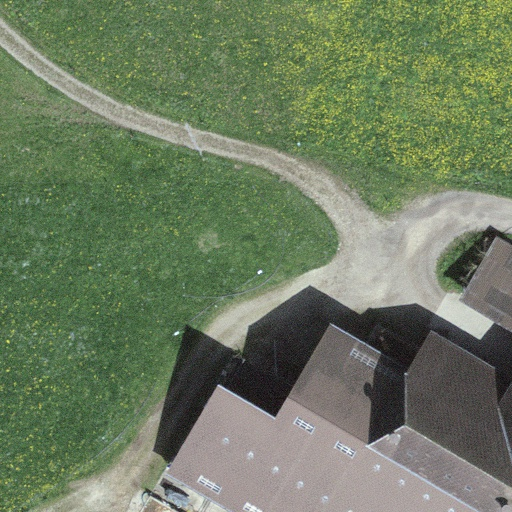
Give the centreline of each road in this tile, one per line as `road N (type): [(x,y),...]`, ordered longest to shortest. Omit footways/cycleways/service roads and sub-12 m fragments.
road 1 (track): [(511,214),(472,210),(432,221),(234,325),(114,511)]
road 2 (track): [(383,250),(341,198),(305,170),(130,113),(43,62),(0,24)]
